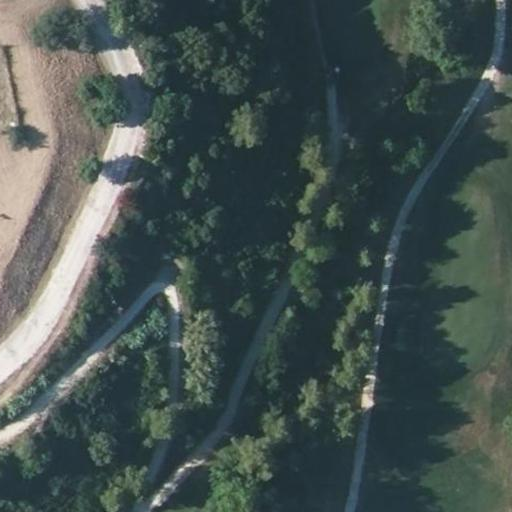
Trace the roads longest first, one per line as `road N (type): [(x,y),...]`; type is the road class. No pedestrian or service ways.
road 1 (track): [(303,0),(329,88),(332,145),(321,199),(226,413),(144,511)]
road 2 (track): [(348,511),(396,238),(490,74),(500,0)]
road 3 (track): [(170,290),(151,290),(24,419),(0,432)]
road 4 (track): [(170,290),(169,408),(151,499)]
